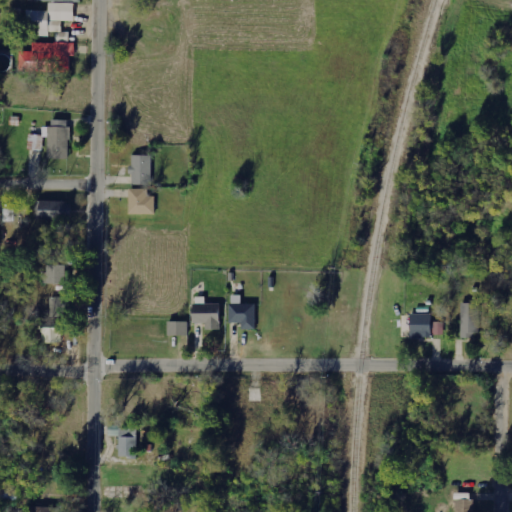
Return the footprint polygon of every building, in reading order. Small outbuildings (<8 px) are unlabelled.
[(28,10),(28,25),(33,25),(33,36),(52,36),(52,32),(63,32),(63,21),(75,21),(75,3),(50,3),(50,11),(28,10)] [(20,51),(20,71),(71,73),(72,56),(76,56),(76,44),(34,43),(33,52),(20,51)] [(43,127),(43,136),(49,137),(48,159),(69,159),(70,120),(52,120),(51,127),(43,127)] [(152,184),(152,155),(131,155),(131,184),(152,184)] [(129,214),(155,214),(155,197),(148,196),(149,189),(129,188),(129,214)] [(71,220),(71,202),(38,201),(38,219),(71,220)] [(4,221),(15,221),(15,209),(4,208),(4,221)] [(46,265),(45,283),(66,283),(66,265),(46,265)] [(255,304),(241,303),(241,295),(230,295),(230,323),(242,323),(242,329),(255,329),(255,304)] [(71,296),(52,297),(52,316),(72,315),(71,296)] [(219,303),(192,304),(192,323),(206,323),(206,330),(220,329),(219,303)] [(478,303),(461,303),(462,338),(479,338),(478,303)] [(444,322),(433,322),(432,314),(409,314),(410,338),(445,337),(444,322)] [(188,336),(188,321),(168,322),(168,336),(188,336)] [(63,343),(63,323),(41,323),(41,343),(63,343)] [(119,457),(137,458),(138,428),(119,428),(119,457)]
